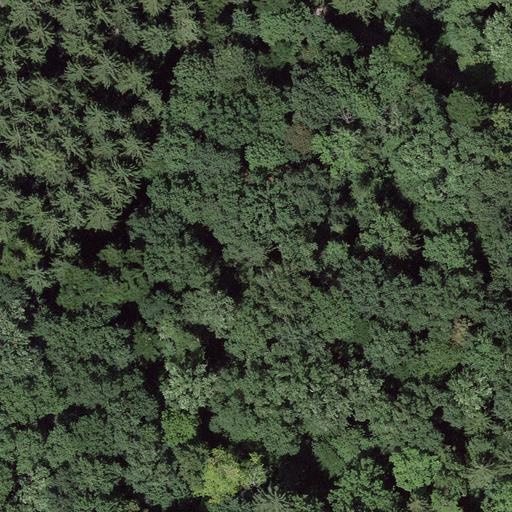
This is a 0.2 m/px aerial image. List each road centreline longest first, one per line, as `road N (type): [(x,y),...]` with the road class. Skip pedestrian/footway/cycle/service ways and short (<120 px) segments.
road 1 (track): [(378,44),(465,511)]
road 2 (track): [(283,0),(511,108)]
